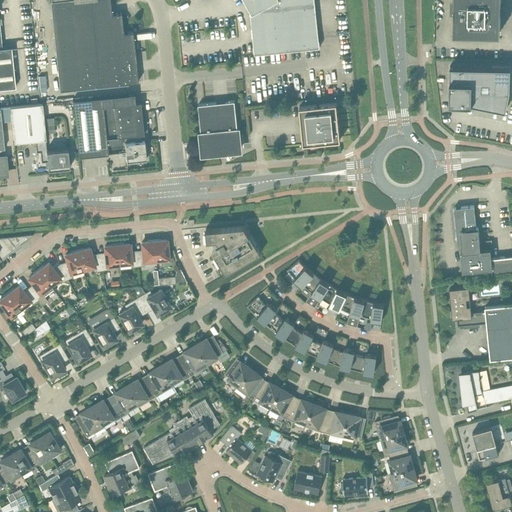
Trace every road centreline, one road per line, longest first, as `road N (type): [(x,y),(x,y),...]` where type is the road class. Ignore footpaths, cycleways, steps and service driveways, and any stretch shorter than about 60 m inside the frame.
road 1 (residential): [(209,305),(173,227),(161,222),(56,235),(0,275)]
road 2 (residential): [(391,393),(306,372),(217,299)]
road 3 (unclassified): [(426,391),(406,193)]
road 4 (residential): [(52,400),(209,305)]
road 5 (residential): [(391,393),(383,341),(317,319),(276,287)]
road 6 (residential): [(320,511),(217,467),(204,474),(216,511)]
road 7 (unclassified): [(377,0),(392,141)]
road 8 (unclassified): [(408,139),(396,0)]
road 9 (residential): [(105,511),(52,400)]
